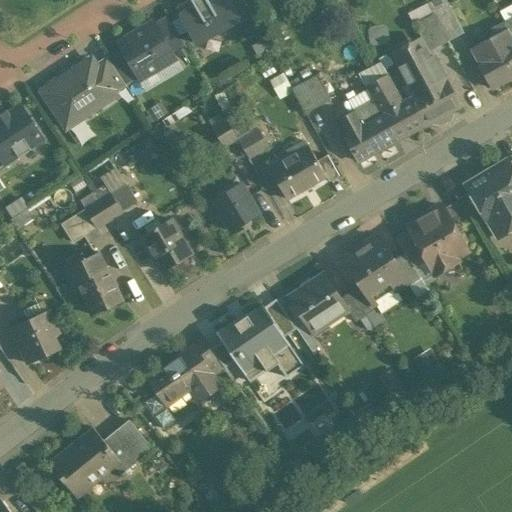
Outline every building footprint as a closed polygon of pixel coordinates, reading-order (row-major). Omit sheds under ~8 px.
[(191,0),(194,4),(179,12),(197,43),(239,19),(240,18),(229,0),(191,0)] [(229,0),(240,18),(239,19),(241,22),(253,15),(244,0),(229,0)] [(464,32),(446,0),(433,0),(428,3),(448,41),(464,32)] [(448,41),(428,3),(409,13),(429,52),(448,41)] [(155,25),(171,51),(183,44),(168,18),(155,25)] [(123,49),(138,74),(141,80),(176,59),(171,51),(155,25),(153,21),(119,42),(123,49)] [(367,27),(372,44),(389,39),(384,22),(367,27)] [(505,22),(491,29),(495,35),(470,49),(492,88),(511,76),(511,34),(508,28),(505,23),(505,22)] [(434,55),(430,58),(420,39),(394,53),(416,95),(411,98),(425,124),(435,119),(437,124),(440,124),(449,119),(450,116),(448,112),(461,105),(434,55)] [(126,82),(138,74),(123,49),(110,56),(126,82)] [(96,63),(115,93),(127,86),(107,56),(96,63)] [(42,91),(66,128),(82,118),(81,116),(98,105),(99,106),(117,95),(115,93),(96,63),(92,58),(42,91)] [(366,85),(388,74),(382,63),(360,74),(366,85)] [(403,102),(388,74),(366,85),(366,86),(373,99),(374,99),(383,115),(384,114),(398,139),(425,124),(411,98),(403,102)] [(318,75),(305,81),(319,106),(332,99),(318,75)] [(305,81),(292,88),(306,113),(319,106),(305,81)] [(216,97),(231,127),(245,119),(229,90),(216,97)] [(373,99),(339,118),(347,133),(344,134),(358,161),(398,139),(384,114),(383,115),(374,99),(373,99)] [(0,156),(5,164),(6,163),(18,155),(19,157),(31,149),(30,147),(43,138),(21,105),(7,114),(6,112),(0,116),(0,156)] [(245,119),(231,127),(239,140),(259,129),(251,116),(245,119)] [(210,122),(213,127),(221,122),(218,117),(210,122)] [(221,122),(213,127),(224,146),(238,138),(226,119),(221,122)] [(239,140),(249,157),(269,146),(259,129),(239,140)] [(150,136),(131,146),(137,157),(156,148),(150,136)] [(310,146),(270,168),(287,198),(301,190),(326,175),(318,160),(310,146)] [(339,175),(328,154),(318,160),(326,175),(329,181),(339,175)] [(507,160),(468,183),(491,223),(511,211),(511,212),(511,167),(508,162),(507,160)] [(105,184),(111,192),(125,184),(117,171),(103,180),(105,184)] [(87,185),(83,187),(78,179),(68,186),(73,194),(75,193),(86,208),(98,201),(92,192),(87,185)] [(138,201),(126,183),(125,184),(111,192),(123,211),(138,201)] [(241,183),(213,200),(231,231),(260,214),(241,183)] [(98,201),(111,192),(105,184),(92,192),(98,201)] [(98,201),(110,219),(123,211),(111,192),(98,201)] [(18,223),(31,220),(25,197),(12,200),(18,223)] [(86,208),(85,209),(97,228),(98,227),(110,219),(98,201),(86,208)] [(430,213),(409,225),(428,260),(436,274),(459,260),(457,257),(470,250),(467,245),(468,239),(464,232),(459,230),(444,205),(440,204),(431,209),(430,213)] [(97,228),(85,209),(72,217),(86,238),(89,243),(102,235),(98,227),(97,228)] [(511,212),(511,211),(491,223),(498,235),(511,226),(511,212)] [(86,238),(72,217),(59,225),(72,246),(86,238)] [(171,219),(141,236),(150,250),(151,250),(163,271),(192,254),(171,219)] [(428,260),(411,229),(396,237),(406,252),(416,267),(428,260)] [(395,259),(380,236),(345,260),(361,285),(373,302),(374,301),(378,307),(382,313),(403,299),(395,287),(407,279),(408,279),(395,259)] [(66,259),(69,266),(86,258),(83,251),(66,259)] [(69,266),(64,268),(73,285),(78,283),(93,314),(123,300),(108,267),(107,268),(99,252),(86,258),(69,266)] [(406,252),(395,259),(408,279),(407,279),(411,285),(422,277),(416,267),(406,252)] [(324,273),(289,297),(298,311),(313,334),(328,323),(325,318),(344,305),(345,305),(341,299),(324,273)] [(361,285),(351,292),(366,314),(378,307),(374,301),(373,302),(361,285)] [(366,314),(351,292),(341,299),(345,305),(344,305),(356,323),(367,315),(366,314)] [(286,294),(277,299),(289,317),(298,311),(289,297),(286,294)] [(289,317),(277,299),(276,299),(265,307),(285,336),(297,328),(289,317)] [(42,314),(37,304),(24,311),(28,321),(12,328),(29,364),(59,350),(53,337),(59,335),(48,311),(42,314)] [(223,341),(236,360),(251,382),(269,369),(268,367),(277,361),(278,363),(295,351),(285,336),(265,307),(263,304),(246,316),(248,319),(239,325),(236,320),(217,332),(223,341)] [(378,307),(366,314),(367,315),(375,326),(385,319),(381,313),(382,313),(378,307)] [(211,348),(205,340),(187,352),(188,353),(197,347),(208,364),(218,358),(211,348)] [(223,341),(211,348),(218,358),(225,367),(236,360),(223,341)] [(188,353),(149,380),(167,405),(191,388),(201,402),(222,387),(214,376),(211,372),(213,371),(208,364),(197,347),(188,353)] [(431,348),(415,359),(428,378),(444,368),(431,348)] [(304,364),(295,351),(278,363),(287,377),(304,364)] [(225,367),(218,358),(208,364),(213,371),(211,372),(214,376),(226,368),(225,367)] [(131,419),(105,440),(112,448),(120,442),(138,428),(131,419)] [(94,426),(51,461),(63,475),(61,476),(78,497),(117,467),(122,473),(136,462),(120,442),(112,448),(105,440),(94,426)] [(138,428),(120,442),(136,462),(122,473),(125,477),(134,470),(132,467),(154,449),(138,428)] [(11,511),(1,499),(0,500),(0,511),(11,511)]
